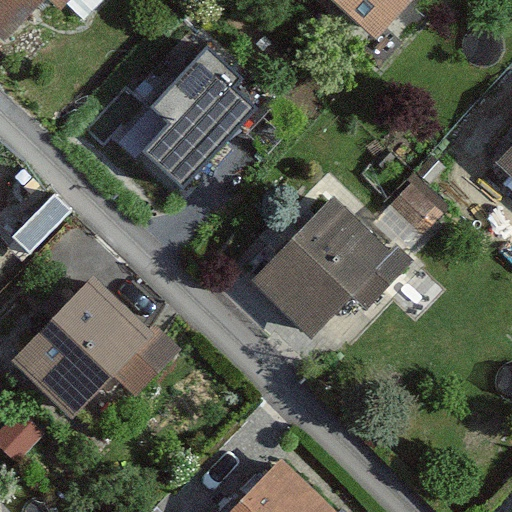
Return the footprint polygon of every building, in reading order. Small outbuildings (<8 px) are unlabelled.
[(0,0),(0,35),(2,37),(37,0),(51,0),(60,8),(67,0),(0,0)] [(406,0),(334,0),(374,36),(406,0)] [(168,125),(143,151),(179,186),(253,110),(231,88),(241,79),(209,48),(151,108),(168,125)] [(511,145),(498,162),(511,174),(511,145)] [(331,198),(252,280),(310,336),(349,295),(365,310),(412,261),(394,244),(387,251),(331,198)] [(90,280),(13,359),(71,414),(112,371),(135,393),(177,350),(152,326),(145,333),(90,280)] [(330,511),(277,462),(231,511),(350,511),(346,507),(341,511),(330,511)]
